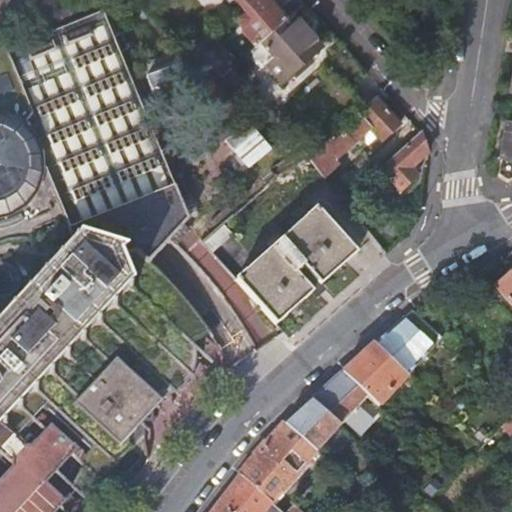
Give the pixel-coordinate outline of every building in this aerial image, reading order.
[(236,0),(247,12),(239,19),(239,25),(243,29),(240,30),(254,45),(285,18),(268,0),(276,0),(281,5),(286,0),(236,0)] [(193,345),(207,335),(149,256),(186,224),(98,11),(0,55),(0,229),(18,229),(39,213),(56,193),(82,225),(7,300),(0,308),(0,511),(56,511),(73,494),(85,501),(146,434),(147,425),(156,424),(156,401),(175,397),(191,375),(193,345)] [(320,47),(295,20),(265,47),(275,58),(267,65),(281,82),(320,47)] [(233,59),(198,29),(185,42),(223,77),(232,68),(230,62),(233,59)] [(363,106),(324,65),(277,112),(314,151),(363,106)] [(240,77),(232,68),(223,77),(233,84),(240,77)] [(374,96),(363,106),(314,151),(309,157),(324,175),(336,164),(333,159),(369,127),(380,140),(398,123),(374,96)] [(228,136),(249,167),(271,152),(251,121),(228,136)] [(511,125),(506,125),(498,176),(508,183),(511,180),(511,125)] [(426,152),(419,130),(381,166),(400,189),(416,175),(409,167),(426,152)] [(324,175),(309,157),(270,180),(202,239),(276,323),(357,250),(317,207),(334,191),(324,175)] [(405,234),(376,200),(355,217),(384,252),(405,234)] [(511,304),(511,272),(496,286),(511,304)] [(442,339),(412,311),(375,343),(408,376),(442,339)] [(408,376),(375,343),(344,371),(369,394),(380,404),(408,376)] [(369,394),(344,371),(313,400),(341,424),(369,394)] [(341,424),(313,400),(285,424),(317,451),(341,424)] [(317,451),(285,424),(266,441),(240,475),(272,504),(282,491),(284,493),(310,464),(307,462),(317,451)] [(281,511),(272,504),(240,475),(218,503),(228,511),(281,511)] [(228,511),(218,503),(211,511),(228,511)]
